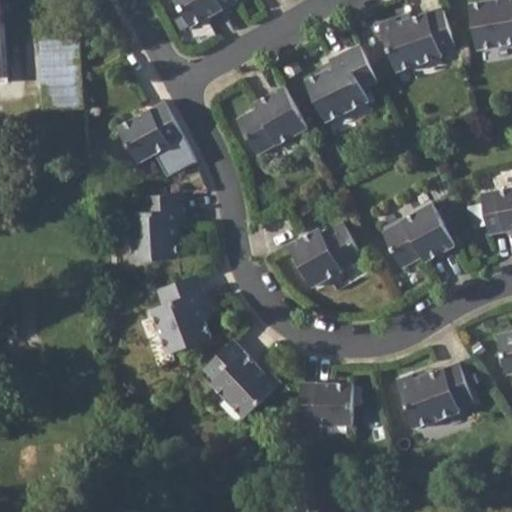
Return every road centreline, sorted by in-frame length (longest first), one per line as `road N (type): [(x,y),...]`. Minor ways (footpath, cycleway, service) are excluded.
road 1 (residential): [(185,81),(231,178),(251,273),(305,329),(381,342),(511,284)]
road 2 (residential): [(338,0),(185,81)]
